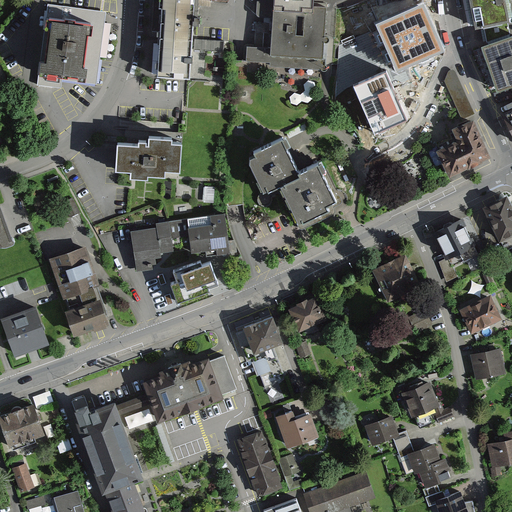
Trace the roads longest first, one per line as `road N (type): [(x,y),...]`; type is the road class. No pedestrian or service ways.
road 1 (residential): [(410,220),(216,311),(0,392)]
road 2 (residential): [(410,220),(444,305),(488,511)]
road 3 (residential): [(0,176),(71,143),(114,96),(133,0)]
road 4 (residential): [(355,160),(414,122),(455,42)]
road 5 (residential): [(455,42),(511,168)]
road 6 (unknown): [(455,42),(367,54),(362,10)]
